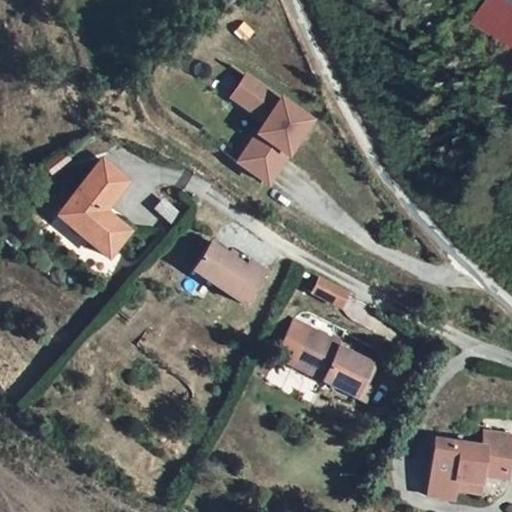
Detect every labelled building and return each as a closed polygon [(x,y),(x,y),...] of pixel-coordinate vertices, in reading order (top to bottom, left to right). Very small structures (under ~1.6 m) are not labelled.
[(511,0),(497,0),(482,21),(511,42),(511,0)] [(230,69),(216,91),(251,113),(224,156),(254,175),(295,110),(230,69)] [(88,160),(44,217),(95,256),(116,230),(84,206),(89,200),(95,205),(114,180),(88,160)] [(239,262),(204,238),(185,266),(239,300),(264,267),(245,254),(239,262)] [(341,280),(313,268),(307,283),(334,295),(341,280)] [(329,347),(301,333),(282,371),(345,403),(354,385),(362,368),(329,353),(329,347)] [(367,391),(354,385),(345,403),(358,409),(367,391)] [(432,440),(425,485),(454,488),(455,479),(482,480),(481,476),(482,463),(511,465),(511,458),(511,434),(487,432),(484,446),(432,440)] [(509,479),(511,465),(482,463),(481,476),(509,479)] [(479,492),(482,480),(455,479),(454,488),(479,492)] [(453,501),(454,488),(425,485),(423,498),(453,501)]
